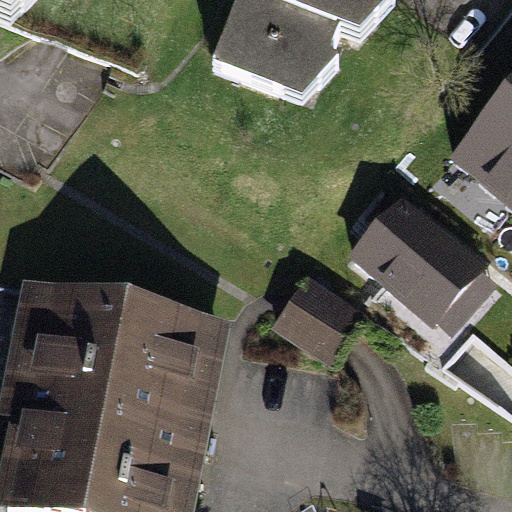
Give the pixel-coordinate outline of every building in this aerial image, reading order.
[(0,0),(0,27),(14,33),(39,0),(0,0)] [(246,0),(217,79),(306,115),(345,74),(335,65),(344,46),(363,55),(397,13),(391,1),(391,0),(246,0)] [(511,108),(454,176),(511,226),(511,108)] [(408,209),(351,273),(436,345),(443,336),(456,348),(499,296),(488,286),(492,281),(420,219),(408,209)] [(311,286),(274,339),(336,383),(373,330),(311,286)] [(232,341),(26,300),(0,428),(16,430),(0,510),(0,511),(199,511),(213,439),(232,341)]
